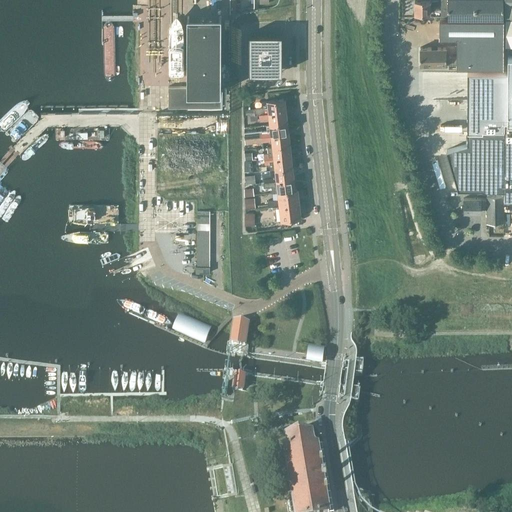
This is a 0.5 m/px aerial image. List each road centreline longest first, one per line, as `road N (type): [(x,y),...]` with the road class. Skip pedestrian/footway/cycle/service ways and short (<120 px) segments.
road 1 (unclassified): [(333,271),(248,307),(157,267),(145,236),(145,121),(138,121)]
road 2 (unclassified): [(511,246),(459,239),(443,224),(392,47),(391,0)]
road 3 (primary): [(308,0),(311,122),(333,265)]
road 4 (primary): [(333,265),(317,0)]
road 5 (primary): [(344,511),(329,426),(333,271)]
